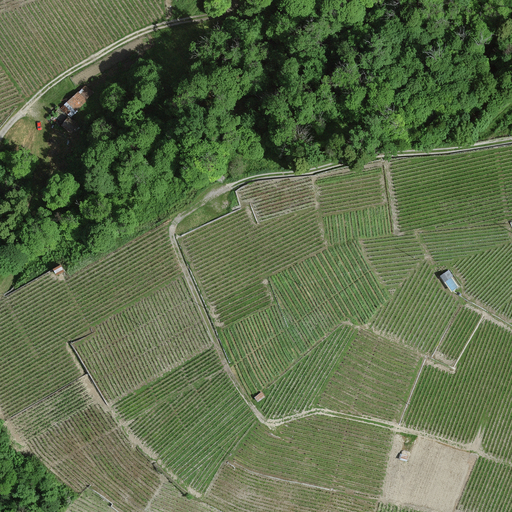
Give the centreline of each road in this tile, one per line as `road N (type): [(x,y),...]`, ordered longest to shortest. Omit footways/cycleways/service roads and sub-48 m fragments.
road 1 (track): [(511,140),(245,180),(174,225),(174,245),(227,368),(261,417),(317,411),(417,433)]
road 2 (track): [(511,41),(462,53),(419,28),(351,11),(209,16),(141,31),(75,66),(39,97)]
